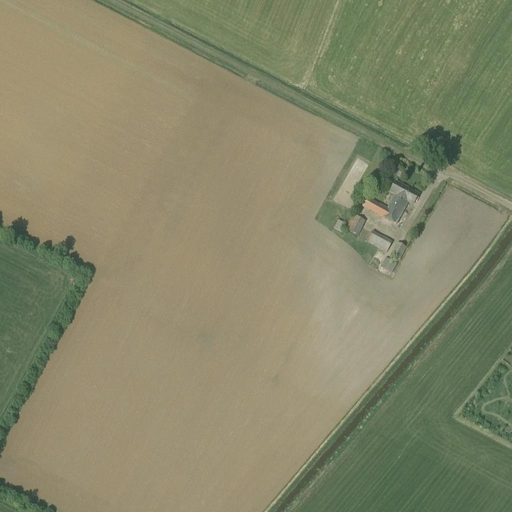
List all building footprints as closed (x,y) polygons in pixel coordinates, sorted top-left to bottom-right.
[(395,183),(390,193),(394,195),(387,209),(367,198),(361,208),(396,226),(409,203),(413,205),(418,195),(395,183)] [(352,215),(345,229),(358,237),(365,222),(352,215)] [(338,221),(333,230),(341,234),(346,225),(338,221)] [(386,254),(391,242),(372,232),(365,243),(386,254)] [(399,262),(406,249),(397,243),(390,256),(399,262)] [(392,274),(396,265),(385,258),(380,268),(392,274)]
